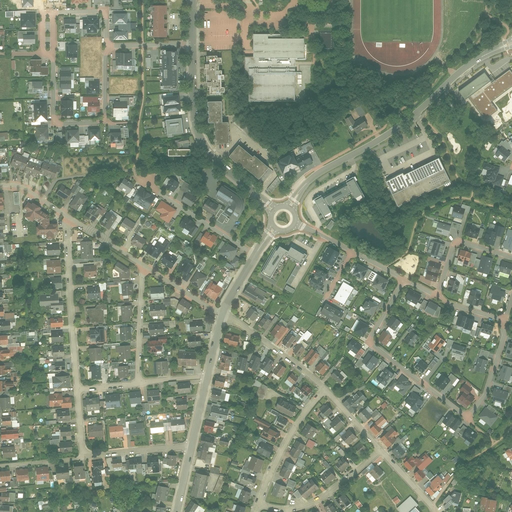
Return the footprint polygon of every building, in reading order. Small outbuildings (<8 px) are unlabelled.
[(164,5),(151,5),(151,16),(164,16),(164,5)] [(20,16),(20,27),(35,27),(35,13),(25,14),(25,11),(16,11),(16,16),(20,16)] [(127,13),(112,13),(113,25),(118,25),(118,28),(125,28),(125,24),(127,24),(127,13)] [(164,16),(151,16),(152,27),(164,27),(164,16)] [(87,29),(87,34),(98,33),(98,17),(87,17),(87,20),(83,20),(83,29),(87,29)] [(64,21),(65,31),(76,30),(77,34),(80,34),(80,25),(76,26),(76,20),(64,21)] [(164,27),(152,27),(152,38),(164,38),(164,27)] [(125,28),(118,28),(118,32),(112,32),(113,40),(127,40),(127,32),(126,32),(125,28)] [(22,39),(22,44),(34,44),(33,35),(26,36),(26,31),(17,32),(17,39),(22,39)] [(249,57),(245,57),(245,75),(250,75),(250,101),(295,101),(295,58),(303,58),(303,39),(267,39),(267,36),(253,36),(253,57),(249,57)] [(68,42),(68,59),(77,59),(77,42),(68,42)] [(176,51),(163,51),(164,60),(177,60),(176,51)] [(123,53),(115,53),(115,61),(112,61),(112,70),(116,70),(116,66),(123,66),(123,53)] [(208,87),(209,96),(219,95),(219,93),(223,93),(223,88),(221,88),(220,81),(223,80),(223,75),(221,75),(221,71),(218,71),(218,63),(220,63),(220,59),(216,59),(216,56),(205,56),(205,66),(203,66),(204,84),(206,84),(206,88),(208,87)] [(41,60),(30,60),(30,73),(37,73),(37,76),(48,76),(47,67),(41,67),(41,60)] [(177,60),(164,60),(164,70),(177,70),(177,60)] [(177,70),(164,70),(164,79),(177,79),(177,70)] [(485,73),(459,92),(465,101),(469,98),(485,120),(497,111),(491,103),(511,87),(511,73),(509,70),(492,82),(485,73)] [(60,72),(60,88),(70,88),(70,72),(60,72)] [(86,88),(86,94),(100,93),(99,81),(93,81),(93,78),(84,78),(84,82),(88,82),(88,88),(86,88)] [(177,79),(164,79),(164,88),(177,88),(177,79)] [(32,82),(32,93),(40,93),(40,99),(47,99),(47,92),(42,92),(42,82),(32,82)] [(179,96),(163,98),(164,106),(180,104),(179,96)] [(86,112),(100,112),(100,97),(87,97),(86,112)] [(115,103),(116,119),(128,118),(128,97),(120,98),(120,102),(115,103)] [(61,101),(61,116),(74,116),(74,111),(77,111),(77,104),(74,104),(74,101),(61,101)] [(46,102),(32,102),(32,112),(46,112),(46,102)] [(214,125),(214,145),(228,145),(228,124),(222,124),(221,103),(207,104),(207,125),(214,125)] [(180,104),(164,106),(165,114),(181,112),(180,104)] [(359,116),(365,113),(360,106),(355,109),(359,116)] [(46,112),(32,112),(32,122),(47,122),(46,112)] [(352,116),(345,120),(349,128),(351,126),(356,134),(368,127),(363,118),(355,122),(352,116)] [(166,118),(168,138),(173,137),(172,134),(184,133),(182,119),(171,120),(170,117),(166,118)] [(47,127),(35,128),(35,141),(42,140),(42,142),(52,142),(52,136),(48,136),(47,127)] [(120,133),(109,133),(110,144),(121,144),(121,138),(128,138),(127,128),(120,129),(120,133)] [(89,136),(83,136),(84,143),(98,142),(97,129),(89,130),(89,136)] [(78,131),(66,131),(66,143),(84,143),(83,136),(78,136),(78,131)] [(181,144),(189,143),(188,138),(175,141),(176,149),(182,147),(181,144)] [(239,147),(229,159),(243,171),(245,169),(259,182),(269,170),(255,158),(254,159),(239,147)] [(510,156),(501,147),(495,155),(504,163),(510,156)] [(39,174),(53,179),(57,168),(42,163),(41,167),(28,162),(29,159),(16,154),(12,165),(24,170),(23,173),(37,178),(39,174)] [(312,164),(307,154),(295,160),(299,168),(300,170),(312,164)] [(281,165),(278,166),(284,176),(299,168),(295,160),(292,155),(279,162),(281,165)] [(386,182),(399,208),(450,182),(439,159),(403,176),(402,174),(386,182)] [(500,170),(484,165),(482,170),(486,172),(482,183),(489,185),(490,183),(493,184),(492,186),(501,189),(504,179),(497,177),(500,170)] [(277,177),(267,189),(271,193),(282,181),(277,177)] [(179,184),(171,179),(166,187),(173,192),(179,184)] [(315,201),(326,219),(333,216),(328,207),(333,204),(334,206),(338,204),(337,202),(343,199),(344,201),(350,198),(348,196),(352,194),(357,202),(364,198),(353,179),(315,201)] [(125,180),(119,188),(128,194),(134,186),(125,180)] [(228,204),(217,220),(223,224),(225,222),(227,223),(232,216),(236,219),(243,207),(244,205),(244,203),(244,201),(242,199),(222,186),(215,196),(228,204)] [(60,187),(55,194),(66,200),(70,193),(60,187)] [(141,189),(133,200),(141,205),(148,193),(141,189)] [(79,192),(69,206),(77,211),(81,204),(83,206),(88,198),(79,192)] [(148,193),(141,205),(148,209),(155,198),(148,193)] [(183,202),(191,207),(196,200),(188,194),(183,202)] [(161,201),(156,209),(162,214),(160,217),(169,223),(176,211),(161,201)] [(208,201),(203,208),(214,214),(218,206),(208,201)] [(26,211),(22,216),(30,222),(33,218),(39,221),(39,226),(34,226),(34,232),(43,232),(43,238),(51,237),(50,233),(56,233),(55,224),(47,224),(47,216),(38,210),(39,209),(31,203),(30,205),(26,202),(22,208),(26,211)] [(84,217),(93,223),(97,217),(96,216),(100,210),(95,206),(91,212),(89,210),(84,217)] [(463,219),(465,210),(456,208),(453,217),(463,219)] [(108,213),(99,224),(108,230),(116,218),(108,213)] [(139,225),(145,216),(141,214),(136,223),(139,225)] [(118,230),(128,236),(135,225),(125,219),(118,230)] [(180,227),(189,233),(195,225),(186,219),(180,227)] [(326,228),(330,231),(335,223),(331,220),(326,228)] [(448,237),(452,227),(441,224),(438,234),(448,237)] [(477,239),(480,229),(468,226),(465,236),(477,239)] [(495,233),(488,230),(484,242),(492,244),(495,233)] [(511,231),(508,230),(503,247),(511,249),(511,231)] [(202,241),(211,247),(217,239),(207,232),(202,241)] [(137,235),(131,244),(141,249),(146,241),(137,235)] [(91,241),(80,242),(80,250),(92,250),(91,241)] [(442,244),(432,241),(428,253),(438,256),(442,244)] [(146,252),(155,257),(162,245),(157,242),(154,246),(151,244),(146,252)] [(60,255),(60,245),(48,246),(48,255),(60,255)] [(223,253),(232,259),(237,250),(228,245),(223,253)] [(277,249),(263,275),(272,280),(285,257),(302,266),(307,257),(292,248),(290,252),(281,247),(279,251),(277,249)] [(329,247),(321,262),(331,268),(340,252),(329,247)] [(92,250),(80,250),(81,259),(92,258),(92,250)] [(468,266),(471,253),(461,251),(458,263),(468,266)] [(161,262),(172,268),(177,260),(166,253),(161,262)] [(482,256),(478,272),(487,274),(491,259),(482,256)] [(236,257),(231,264),(236,267),(241,260),(236,257)] [(178,270),(185,275),(192,265),(184,260),(178,270)] [(60,272),(60,261),(46,262),(47,273),(60,272)] [(113,269),(119,273),(120,279),(129,278),(129,269),(118,262),(113,269)] [(438,274),(441,266),(430,262),(428,270),(438,274)] [(500,272),(510,276),(511,269),(511,265),(503,262),(500,272)] [(352,274),(363,280),(368,270),(358,264),(352,274)] [(97,276),(97,265),(83,266),(84,277),(97,276)] [(295,265),(287,283),(292,286),(300,267),(295,265)] [(197,269),(189,281),(199,289),(208,277),(197,269)] [(330,276),(316,269),(308,284),(322,291),(330,276)] [(436,282),(438,274),(428,270),(425,279),(436,282)] [(223,288),(225,290),(232,279),(226,275),(220,286),(223,288)] [(372,286),(382,291),(388,281),(378,275),(372,286)] [(50,289),(61,289),(61,279),(50,280),(50,289)] [(212,281),(204,293),(215,300),(223,288),(220,286),(212,281)] [(459,283),(450,281),(447,290),(456,293),(459,283)] [(343,282),(340,288),(352,294),(355,288),(343,282)] [(131,295),(130,284),(122,285),(123,295),(131,295)] [(293,294),(295,290),(286,285),(284,289),(293,294)] [(248,286),(243,294),(260,305),(265,297),(248,286)] [(101,298),(100,287),(88,289),(89,299),(101,298)] [(151,299),(166,298),(165,288),(151,289),(151,299)] [(340,288),(337,293),(349,299),(352,294),(340,288)] [(503,302),(506,293),(492,289),(489,298),(503,302)] [(406,298),(416,303),(420,296),(410,291),(406,298)] [(479,306),(482,295),(471,292),(468,303),(479,306)] [(337,293),(334,299),(346,305),(349,299),(337,293)] [(39,296),(39,306),(49,306),(49,311),(63,310),(63,301),(58,301),(58,295),(39,296)] [(170,306),(174,306),(187,314),(191,307),(175,297),(169,298),(170,306)] [(363,311),(371,315),(377,305),(369,301),(368,303),(366,302),(362,308),(364,309),(363,311)] [(424,311),(433,316),(438,307),(430,302),(424,311)] [(326,304),(321,313),(330,318),(335,310),(326,304)] [(131,306),(121,306),(122,322),(129,321),(129,317),(132,317),(131,306)] [(88,309),(90,324),(104,323),(103,308),(88,309)] [(259,313),(251,308),(246,316),(254,321),(259,313)] [(335,310),(330,318),(338,323),(344,315),(335,310)] [(463,329),(471,331),(474,321),(466,318),(466,317),(459,315),(456,326),(463,328),(463,329)] [(271,320),(264,316),(258,325),(264,330),(271,320)] [(400,322),(393,317),(387,325),(394,330),(400,322)] [(62,328),(62,320),(50,320),(50,329),(62,328)] [(0,321),(0,331),(11,331),(10,321),(0,321)] [(360,321),(354,331),(363,337),(369,327),(360,321)] [(192,332),(203,331),(203,322),(191,323),(192,332)] [(286,328),(279,323),(272,333),(278,338),(286,328)] [(482,332),(491,336),(494,328),(485,324),(482,332)] [(115,325),(115,329),(120,329),(120,335),(117,335),(117,340),(131,339),(131,327),(122,328),(122,325),(115,325)] [(90,333),(90,339),(95,338),(95,342),(105,342),(105,330),(95,331),(96,332),(90,333)] [(392,337),(384,331),(378,340),(386,346),(392,337)] [(411,331),(404,341),(410,346),(418,336),(411,331)] [(232,334),(226,332),(224,343),(230,344),(229,345),(238,347),(240,336),(232,335),(232,334)] [(51,342),(63,342),(62,333),(51,333),(51,342)] [(295,338),(290,334),(282,344),(287,348),(295,338)] [(445,342),(436,335),(428,345),(437,352),(445,342)] [(190,339),(191,348),(202,347),(201,337),(190,339)] [(149,342),(149,351),(163,351),(162,341),(149,342)] [(348,346),(357,354),(362,348),(353,341),(348,346)] [(305,350),(299,345),(293,352),(299,357),(305,350)] [(119,347),(120,360),(130,359),(129,346),(119,347)] [(465,358),(467,350),(454,346),(452,354),(465,358)] [(64,356),(64,347),(52,348),(53,357),(64,356)] [(89,349),(90,361),(101,360),(100,349),(89,349)] [(319,355),(313,350),(304,360),(310,365),(319,355)] [(178,365),(196,366),(197,352),(179,352),(178,365)] [(369,368),(376,359),(369,354),(362,362),(369,368)] [(219,369),(229,371),(232,358),(222,355),(219,369)] [(253,355),(249,367),(256,370),(261,359),(253,355)] [(248,359),(239,357),(237,369),(246,370),(248,359)] [(267,358),(260,368),(267,372),(274,362),(267,358)] [(475,371),(485,374),(488,362),(478,359),(475,371)] [(415,368),(423,374),(429,367),(421,360),(415,368)] [(65,370),(64,362),(55,363),(55,371),(65,370)] [(156,362),(157,374),(167,374),(166,362),(156,362)] [(329,367),(323,362),(316,369),(323,375),(329,367)] [(280,364),(273,372),(280,377),(286,369),(280,364)] [(118,367),(119,378),(128,378),(127,366),(118,367)] [(508,381),(511,368),(504,366),(503,370),(502,370),(500,374),(501,374),(500,378),(508,381)] [(91,368),(92,379),(101,378),(100,367),(91,368)] [(376,380),(384,386),(394,374),(386,368),(376,380)] [(345,378),(338,371),(333,376),(340,384),(345,378)] [(292,373),(287,380),(293,385),(298,379),(292,373)] [(442,375),(435,384),(443,390),(450,381),(442,375)] [(62,377),(63,388),(71,387),(70,376),(62,377)] [(215,384),(224,387),(227,379),(217,376),(215,384)] [(54,378),(55,389),(63,388),(62,377),(54,378)] [(398,392),(404,396),(411,387),(406,383),(408,380),(402,377),(395,386),(400,390),(398,392)] [(252,385),(260,388),(256,397),(263,399),(268,386),(254,380),(252,385)] [(176,386),(177,395),(191,393),(190,384),(176,386)] [(312,393),(311,391),(312,390),(305,384),(300,390),(297,388),(294,391),(305,401),(312,393)] [(458,400),(470,408),(474,400),(468,396),(472,390),(465,385),(460,391),(463,393),(458,400)] [(493,400),(505,403),(508,392),(495,389),(493,400)] [(148,402),(159,401),(158,391),(147,392),(148,402)] [(215,399),(214,401),(220,403),(223,393),(214,391),(212,398),(215,399)] [(343,403),(352,413),(357,409),(355,407),(367,398),(361,391),(349,401),(348,399),(343,403)] [(130,393),(131,404),(142,403),(141,392),(130,393)] [(417,413),(425,403),(419,398),(420,397),(413,392),(405,402),(412,407),(411,408),(417,413)] [(61,408),(71,407),(70,399),(62,400),(62,395),(49,395),(50,406),(61,406),(61,408)] [(107,408),(121,407),(120,395),(106,397),(107,408)] [(0,398),(0,408),(0,409),(9,409),(8,398),(0,398)] [(178,410),(188,409),(187,399),(176,400),(178,410)] [(277,408),(293,417),(297,408),(281,400),(277,408)] [(333,411),(328,404),(321,410),(326,417),(333,411)] [(214,406),(212,416),(219,418),(222,408),(214,406)] [(479,416),(491,426),(498,417),(486,407),(479,416)] [(222,408),(219,418),(227,420),(230,410),(222,408)] [(365,410),(358,415),(364,423),(371,417),(365,410)] [(56,421),(69,420),(69,412),(56,412),(56,421)] [(455,418),(449,414),(443,423),(450,427),(455,418)] [(0,417),(1,425),(11,424),(11,416),(0,417)] [(275,424),(284,429),(288,421),(280,417),(275,424)] [(370,428),(377,435),(381,431),(379,429),(387,422),(382,417),(370,428)] [(261,435),(276,443),(281,435),(270,429),(272,427),(255,418),(253,421),(259,424),(257,428),(263,431),(261,435)] [(345,424),(339,418),(331,424),(337,431),(345,424)] [(462,422),(455,418),(450,427),(456,431),(462,422)] [(171,432),(186,431),(185,419),(170,420),(171,432)] [(151,423),(152,434),(164,433),(163,422),(151,423)] [(214,424),(206,422),(204,432),(212,433),(214,424)] [(130,425),(132,437),(146,434),(144,423),(130,425)] [(316,429),(308,424),(303,433),(311,438),(316,429)] [(88,427),(90,438),(104,437),(102,425),(88,427)] [(109,427),(110,438),(124,437),(123,426),(109,427)] [(59,437),(71,436),(71,428),(59,428),(59,437)] [(379,437),(388,448),(394,442),(390,438),(397,433),(393,428),(387,433),(385,432),(379,437)] [(0,430),(0,441),(14,441),(14,438),(18,438),(18,429),(0,430)] [(479,436),(469,429),(463,436),(473,444),(479,436)] [(356,437),(350,430),(342,437),(348,444),(356,437)] [(203,437),(198,458),(205,460),(208,448),(213,449),(215,440),(203,437)] [(313,449),(316,443),(309,439),(306,446),(313,449)] [(298,441),(295,448),(302,451),(305,444),(298,441)] [(367,449),(361,442),(353,449),(359,456),(367,449)] [(60,452),(72,452),(72,443),(60,444),(60,452)] [(256,451),(268,458),(273,449),(261,443),(256,451)] [(397,446),(391,451),(399,459),(404,454),(397,446)] [(295,448),(291,455),(298,458),(302,451),(295,448)] [(1,449),(1,458),(15,457),(15,449),(1,449)] [(431,460),(426,454),(415,462),(420,469),(431,460)] [(175,456),(167,455),(166,465),(174,466),(175,456)] [(247,468),(259,473),(264,461),(252,456),(247,468)] [(455,464),(460,459),(457,456),(452,461),(455,464)] [(158,458),(147,459),(147,468),(152,467),(153,473),(160,473),(158,458)] [(302,468),(305,461),(298,458),(295,465),(302,468)] [(349,465),(343,458),(336,465),(342,472),(349,465)] [(122,468),(122,459),(111,460),(112,468),(122,468)] [(408,460),(403,464),(409,471),(414,467),(408,460)] [(103,461),(90,463),(93,484),(101,482),(100,470),(104,469),(103,461)] [(287,462),(284,469),(291,472),(294,465),(287,462)] [(83,465),(73,466),(74,473),(84,472),(83,465)] [(384,473),(378,465),(369,473),(376,480),(384,473)] [(69,478),(68,467),(56,468),(57,479),(69,478)] [(47,468),(35,469),(36,481),(48,480),(47,468)] [(284,469),(281,476),(288,479),(291,472),(284,469)] [(29,480),(28,470),(16,471),(17,481),(29,480)] [(336,478),(328,470),(321,477),(328,485),(336,478)] [(420,470),(413,475),(418,482),(425,477),(420,470)] [(0,481),(11,481),(10,471),(0,471),(0,481)] [(425,476),(430,480),(434,476),(430,471),(425,476)] [(240,483),(253,488),(257,479),(244,473),(240,483)] [(210,477),(197,474),(194,485),(207,488),(210,477)] [(445,484),(438,476),(430,483),(431,484),(425,490),(431,496),(445,484)] [(294,489),(296,482),(289,480),(287,486),(294,489)] [(318,488),(313,481),(298,491),(304,499),(318,488)] [(286,488),(277,484),(273,495),(281,499),(286,488)] [(207,488),(194,485),(191,496),(205,499),(207,488)] [(157,486),(155,500),(162,501),(165,488),(157,486)] [(246,502),(250,493),(242,490),(238,499),(246,502)] [(10,503),(11,493),(2,492),(1,502),(10,503)] [(452,504),(458,506),(462,494),(454,492),(452,498),(450,495),(441,504),(446,510),(452,504)] [(349,504),(343,495),(336,500),(343,509),(349,504)] [(419,506),(410,497),(398,509),(400,511),(419,511),(416,508),(419,506)] [(495,511),(498,501),(482,498),(481,505),(487,506),(485,511),(487,511),(495,511)] [(48,500),(38,502),(39,510),(49,508),(48,500)] [(192,501),(185,511),(194,511),(195,511),(199,506),(192,501)]
